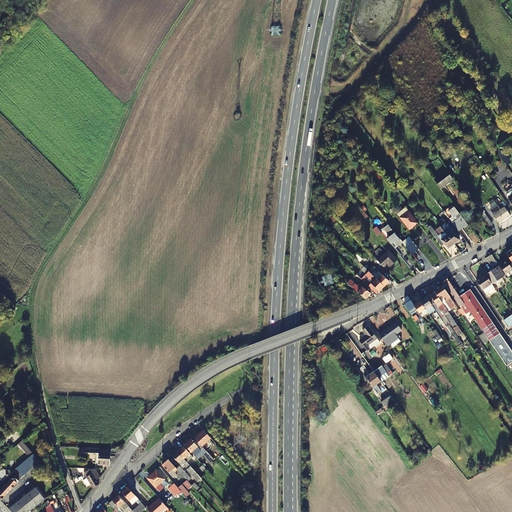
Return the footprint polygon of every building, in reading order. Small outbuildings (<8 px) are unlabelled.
[(434,180),(441,188),(453,179),(447,170),(434,180)] [(362,208),(364,211),(373,204),(371,202),(362,208)] [(468,224),(454,206),(449,211),(447,209),(444,211),(450,219),(459,231),(468,224)] [(499,223),(510,215),(504,207),(493,214),(499,223)] [(419,224),(410,212),(401,219),(411,231),(419,224)] [(484,212),(480,214),(489,226),(492,224),(484,212)] [(451,229),(446,223),(443,219),(438,223),(441,227),(446,233),(454,244),(460,240),(457,236),(460,233),(459,231),(450,219),(447,221),(452,227),(451,229)] [(387,239),(391,244),(395,248),(402,242),(388,224),(383,229),(390,237),(387,239)] [(445,245),(448,249),(454,244),(446,233),(440,237),(430,225),(427,227),(442,247),(445,245)] [(373,229),(378,236),(382,233),(377,226),(373,229)] [(402,242),(412,254),(419,248),(409,236),(402,242)] [(391,266),(397,260),(389,251),(378,261),(384,267),(388,263),(391,266)] [(496,261),(492,254),(486,258),(490,264),(496,261)] [(499,265),(506,274),(511,270),(511,268),(509,264),(507,260),(499,265)] [(492,283),(492,284),(502,278),(501,276),(504,274),(498,266),(486,274),(492,283)] [(373,290),(377,294),(384,286),(373,275),(369,272),(364,267),(362,269),(366,274),(368,276),(366,278),(371,283),(369,286),(373,290)] [(357,274),(367,284),(368,282),(363,277),(365,275),(361,271),(357,274)] [(373,275),(384,286),(389,281),(379,271),(376,274),(375,274),(373,275)] [(477,280),(483,289),(492,283),(486,274),(477,280)] [(347,283),(352,287),(356,283),(351,279),(347,283)] [(459,309),(463,315),(469,311),(460,297),(459,295),(448,279),(443,282),(460,306),(461,306),(462,308),(459,309)] [(483,289),(485,293),(494,287),(492,284),(492,283),(483,289)] [(358,292),(366,299),(373,290),(369,286),(366,289),(363,286),(362,287),(359,284),(356,288),(359,291),(358,292)] [(435,291),(448,311),(456,305),(443,286),(440,288),(438,286),(436,288),(438,290),(435,291)] [(500,333),(470,290),(460,297),(469,311),(484,332),(489,340),(500,333)] [(443,311),(458,334),(460,338),(464,335),(462,331),(448,311),(435,291),(427,297),(432,304),(435,302),(441,311),(442,310),(443,311)] [(420,301),(427,311),(430,310),(428,307),(432,305),(432,304),(427,297),(420,301)] [(405,304),(409,310),(415,306),(414,305),(411,300),(405,304)] [(421,315),(422,316),(428,312),(427,311),(420,301),(414,305),(415,306),(419,312),(421,315)] [(460,317),(463,315),(459,309),(457,307),(454,308),(460,317)] [(413,316),(416,321),(422,316),(421,315),(419,312),(416,314),(416,315),(413,316)] [(434,314),(443,327),(446,325),(437,312),(434,314)] [(379,334),(388,346),(399,338),(396,334),(402,330),(396,322),(379,334)] [(458,343),(459,346),(462,344),(449,325),(446,326),(451,332),(458,343)] [(380,344),(381,343),(368,326),(362,329),(366,335),(362,337),(363,338),(359,340),(367,351),(371,348),(373,346),(377,346),(380,344)] [(432,331),(442,345),(443,344),(442,343),(444,342),(435,329),(432,331)] [(489,340),(484,332),(479,336),(485,343),(489,340)] [(475,350),(476,353),(485,347),(483,345),(475,350)] [(382,358),(385,363),(392,359),(390,354),(382,358)] [(374,371),(381,381),(389,375),(382,365),(374,371)] [(380,388),(377,384),(381,381),(374,371),(366,377),(376,391),(380,388)] [(423,403),(426,401),(418,390),(416,392),(422,400),(421,401),(423,403)] [(381,402),(384,407),(395,399),(391,395),(381,402)] [(384,407),(387,410),(397,402),(395,399),(384,407)] [(207,443),(206,442),(211,438),(203,429),(197,434),(198,436),(195,438),(202,446),(203,447),(207,443)] [(192,452),(196,457),(198,455),(197,454),(201,450),(199,448),(202,446),(195,438),(192,440),(191,439),(185,445),(192,452)] [(40,461),(22,441),(18,444),(30,457),(16,469),(23,477),(40,461)] [(178,451),(187,462),(193,457),(190,453),(192,452),(185,445),(178,451)] [(110,465),(111,449),(83,447),(82,452),(99,453),(99,455),(96,455),(95,466),(99,466),(99,465),(110,465)] [(187,470),(198,482),(202,478),(187,462),(178,451),(173,456),(182,467),(184,465),(188,469),(187,470)] [(177,469),(169,459),(162,465),(174,478),(177,475),(175,472),(178,470),(177,469)] [(0,465),(0,464),(0,501),(1,502),(19,481),(14,477),(0,491),(0,465)] [(177,469),(178,470),(183,476),(187,473),(180,466),(177,469)] [(100,477),(95,469),(90,469),(84,472),(87,478),(85,479),(88,484),(91,483),(93,488),(99,484),(96,479),(100,477)] [(161,485),(160,484),(165,479),(157,470),(151,474),(152,476),(149,479),(157,489),(161,486),(161,485)] [(183,483),(189,489),(192,486),(187,480),(183,483)] [(178,488),(174,483),(169,488),(175,496),(181,491),(178,488)] [(181,491),(186,497),(190,493),(182,485),(178,488),(181,491)] [(132,511),(133,511),(140,511),(146,507),(128,486),(122,492),(131,503),(136,498),(136,499),(136,500),(139,505),(132,511)] [(36,487),(22,499),(32,510),(45,499),(36,487)] [(109,503),(117,511),(123,511),(129,506),(118,495),(109,503)] [(161,511),(167,507),(159,498),(155,502),(156,502),(148,509),(150,511),(161,511)] [(22,499),(9,509),(11,511),(29,511),(30,511),(32,510),(22,499)] [(49,501),(45,504),(46,508),(51,505),(53,504),(51,499),(49,501)]
